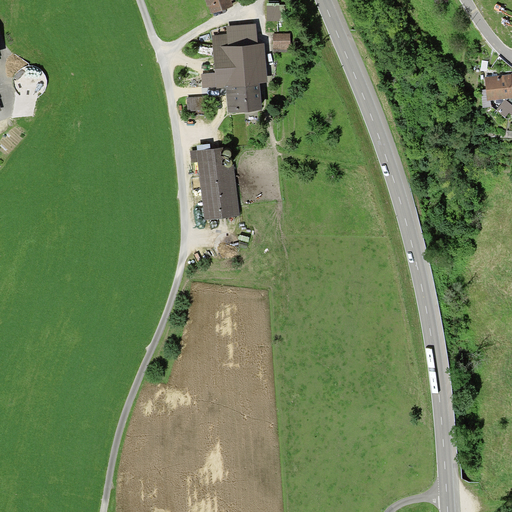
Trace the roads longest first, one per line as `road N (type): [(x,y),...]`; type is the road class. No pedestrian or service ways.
road 1 (unclassified): [(103,511),(118,436),(174,296),(185,237),(168,82),(139,0)]
road 2 (secondary): [(323,0),(408,225),(432,352),(446,496)]
